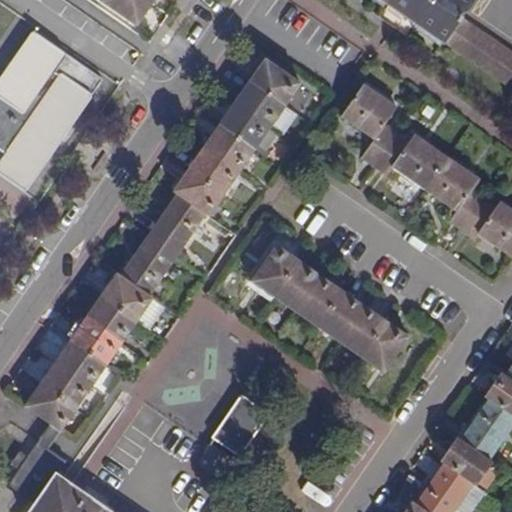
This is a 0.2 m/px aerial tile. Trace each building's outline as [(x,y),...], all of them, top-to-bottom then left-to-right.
[(137,27),(152,5),(145,0),(102,0),(101,2),(137,27)] [(432,0),(389,0),(387,4),(416,24),(432,0)] [(475,0),(432,0),(416,24),(445,43),(464,17),(475,0)] [(464,17),(445,43),(456,51),(475,24),(464,17)] [(475,24),(456,51),(469,60),(487,33),(475,24)] [(102,78),(35,31),(0,80),(0,149),(3,152),(0,156),(0,174),(23,191),(102,78)] [(487,33),(469,60),(480,68),(499,41),(487,33)] [(499,41),(480,68),(492,77),(511,50),(499,41)] [(511,50),(492,77),(504,85),(511,73),(511,50)] [(264,58),(248,82),(284,107),(300,83),(264,58)] [(248,82),(233,104),(269,128),(284,107),(248,82)] [(340,116),(374,139),(384,124),(396,107),(362,83),(340,116)] [(233,104),(218,125),(254,150),(269,128),(233,104)] [(363,156),(375,164),(396,132),(384,124),(374,139),(363,156)] [(218,125),(203,147),(239,172),(254,150),(218,125)] [(387,173),(391,166),(408,141),(396,132),(375,164),(387,173)] [(413,134),(408,141),(391,166),(424,189),(446,156),(413,134)] [(203,147),(187,169),(224,194),(239,172),(203,147)] [(424,189),(456,212),(472,190),(479,179),(446,156),(424,189)] [(187,169),(172,191),(177,194),(204,213),(209,216),(224,194),(187,169)] [(483,198),(472,190),(456,212),(450,222),(461,230),(483,198)] [(177,194),(149,234),(177,253),(204,213),(177,194)] [(473,238),(477,233),(495,206),(483,198),(461,230),(473,238)] [(477,233),(510,256),(511,253),(511,209),(499,201),(495,206),(477,233)] [(149,234),(121,276),(149,295),(177,253),(149,234)] [(250,280),(271,295),(296,258),(275,243),(250,280)] [(271,295),(293,311),(319,274),(296,258),(271,295)] [(117,273),(100,297),(137,322),(154,298),(149,295),(121,276),(117,273)] [(293,311),(315,326),(341,289),(319,274),(293,311)] [(315,326),(337,341),(363,304),(341,289),(315,326)] [(100,297),(85,318),(122,343),(137,322),(100,297)] [(337,341),(360,357),(385,320),(363,304),(337,341)] [(85,318),(70,340),(107,365),(122,343),(85,318)] [(410,337),(385,320),(360,357),(384,374),(410,337)] [(70,340),(55,362),(91,387),(107,365),(70,340)] [(55,362),(40,384),(76,409),(91,387),(55,362)] [(500,372),(484,396),(489,399),(511,415),(511,380),(505,375),(500,372)] [(40,384),(25,406),(49,422),(61,431),(76,409),(40,384)] [(243,396),(211,442),(231,456),(218,477),(215,481),(222,485),(270,414),(243,396)] [(511,415),(489,399),(461,440),(489,460),(511,427),(511,415)] [(49,422),(39,438),(50,446),(61,431),(49,422)] [(457,437),(440,461),(444,464),(473,484),(476,486),(493,462),(489,460),(461,440),(457,437)] [(50,446),(39,438),(27,455),(20,450),(11,464),(18,469),(6,486),(27,499),(35,505),(57,474),(67,458),(50,446)] [(211,442),(197,462),(218,477),(231,456),(211,442)] [(444,464),(416,504),(427,511),(453,511),(473,484),(444,464)] [(111,511),(61,477),(57,474),(35,505),(30,511),(111,511)] [(411,501),(403,511),(427,511),(416,504),(411,501)]
